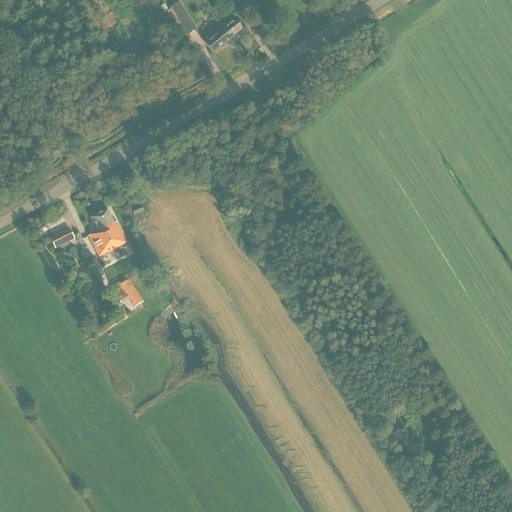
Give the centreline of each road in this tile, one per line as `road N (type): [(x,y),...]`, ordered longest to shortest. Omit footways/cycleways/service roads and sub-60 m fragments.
road 1 (track): [(238,87),(511,507)]
road 2 (unknown): [(252,109),(252,126),(501,511)]
road 3 (tertiary): [(0,223),(379,0)]
road 4 (track): [(0,45),(82,177)]
